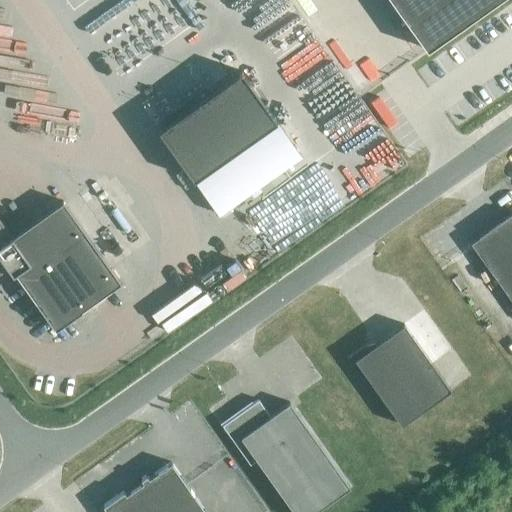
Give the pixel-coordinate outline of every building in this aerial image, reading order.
[(81,0),(60,0),(67,10),(81,0)] [(388,0),(423,48),(491,0),(388,0)] [(241,71),(158,130),(194,181),(218,214),(301,155),(277,122),(241,71)] [(0,273),(8,268),(13,275),(16,273),(55,329),(121,283),(63,200),(12,236),(0,219),(0,273)] [(478,237),(470,243),(511,301),(511,212),(511,213),(510,212),(477,236),(478,237)] [(450,390),(404,324),(368,349),(365,344),(346,358),(366,386),(371,382),(401,425),(450,390)] [(258,399),(240,412),(222,424),(249,464),(256,459),(293,511),(312,511),(349,486),(289,401),(269,415),(258,399)] [(143,482),(124,495),(104,509),(106,511),(204,511),(169,463),(147,479),(145,476),(141,479),(143,482)]
